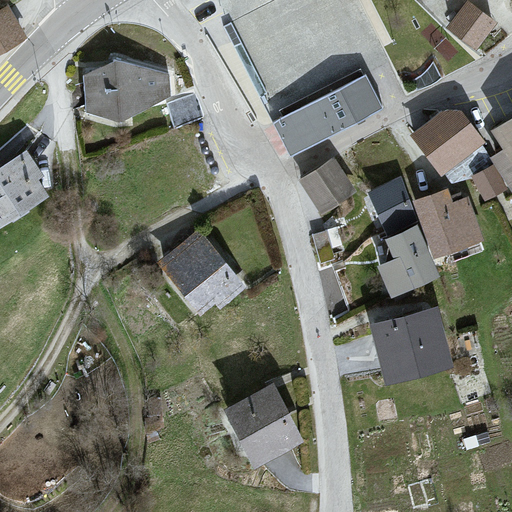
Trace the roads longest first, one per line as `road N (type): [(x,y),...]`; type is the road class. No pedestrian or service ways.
road 1 (residential): [(262,177),(323,350),(328,511)]
road 2 (residential): [(262,177),(511,65)]
road 3 (track): [(98,511),(133,444),(129,361),(88,274)]
road 4 (track): [(88,274),(54,35)]
road 5 (residential): [(161,0),(262,177)]
road 6 (residential): [(262,177),(88,274)]
road 7 (track): [(88,274),(0,444)]
